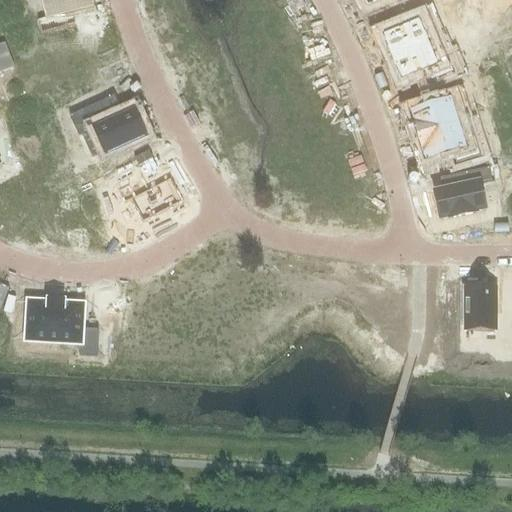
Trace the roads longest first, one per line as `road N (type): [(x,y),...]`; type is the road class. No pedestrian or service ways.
road 1 (residential): [(405,252),(400,197),(363,83),(324,0)]
road 2 (residential): [(226,211),(148,260),(104,271),(53,270),(0,255)]
road 3 (residential): [(125,0),(191,156),(226,211)]
road 4 (residential): [(226,211),(276,238),(405,252)]
